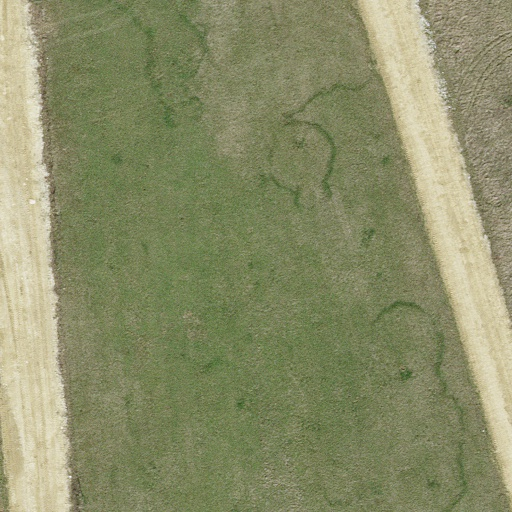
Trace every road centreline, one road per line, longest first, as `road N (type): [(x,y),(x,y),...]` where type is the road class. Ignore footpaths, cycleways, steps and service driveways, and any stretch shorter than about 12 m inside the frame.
road 1 (track): [(38,511),(0,2)]
road 2 (track): [(511,406),(386,0)]
